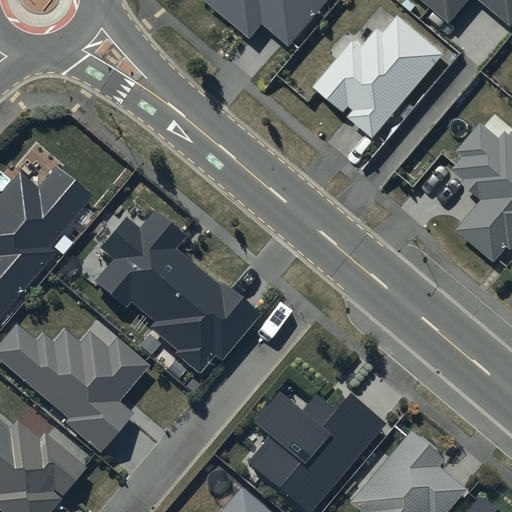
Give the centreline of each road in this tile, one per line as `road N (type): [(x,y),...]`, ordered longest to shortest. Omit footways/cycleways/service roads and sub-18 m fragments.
road 1 (tertiary): [(168,104),(511,392)]
road 2 (tertiary): [(104,0),(110,19),(155,67),(168,104)]
road 3 (tertiary): [(168,104),(129,95),(56,57)]
